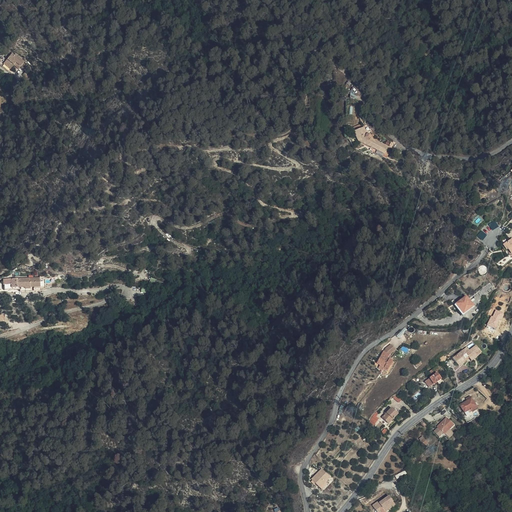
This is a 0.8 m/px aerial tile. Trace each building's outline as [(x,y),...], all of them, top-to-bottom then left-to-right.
[(16,60),(13,58),(10,61),(5,67),(11,73),(14,69),(17,67),(21,71),(25,67),(17,58),(16,60)] [(362,148),(363,148),(391,159),(393,156),(395,152),(374,143),(375,141),(372,140),(369,140),(365,135),(357,141),(359,143),(362,146),(362,148)] [(493,229),(499,226),(496,221),(490,224),(493,229)] [(43,289),(43,278),(11,280),(11,285),(14,284),(14,288),(28,287),(28,289),(43,289)] [(464,315),(470,310),(471,301),(467,296),(456,305),(464,315)] [(492,316),(487,327),(494,332),(503,313),(497,310),(494,317),(492,316)] [(406,328),(397,336),(399,338),(408,330),(406,328)] [(384,369),(386,370),(389,372),(392,367),(395,361),(389,358),(391,355),(395,351),(390,345),(383,351),(377,364),(381,366),(385,367),(384,369)] [(470,350),(469,348),(465,351),(465,350),(454,359),(459,366),(470,357),(472,360),(482,351),(477,345),(470,350)] [(439,365),(430,371),(432,373),(440,368),(439,365)] [(438,372),(426,380),(431,387),(435,384),(436,385),(439,383),(439,382),(443,379),(438,372)] [(479,408),(471,395),(466,399),(467,400),(460,405),(465,413),(470,410),(472,408),(473,411),(479,408)] [(392,408),(383,417),(389,424),(399,415),(392,408)] [(448,417),(438,426),(439,427),(435,431),(440,437),(444,433),(445,435),(455,425),(448,417)] [(452,430),(447,436),(450,439),(455,434),(452,430)] [(428,443),(423,436),(420,438),(422,440),(418,442),(422,448),(428,443)] [(312,480),(313,481),(316,484),(320,488),(327,481),(331,477),(322,469),(312,480)] [(329,483),(327,481),(320,488),(322,490),(329,483)] [(405,484),(400,490),(404,493),(409,487),(405,484)] [(384,501),(379,506),(384,511),(386,511),(391,508),(388,505),(397,497),(392,492),(383,500),(384,501)] [(400,500),(397,497),(388,505),(391,508),(400,500)]
